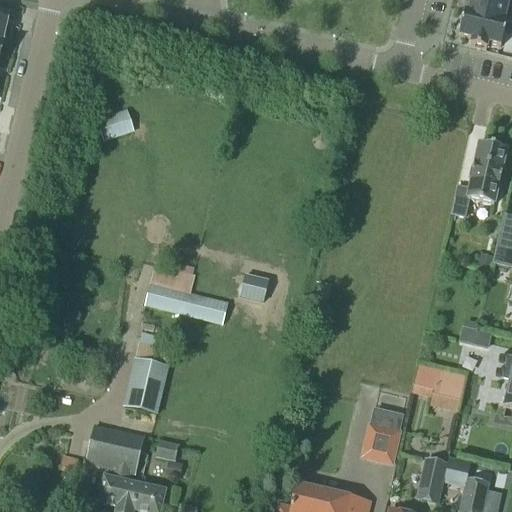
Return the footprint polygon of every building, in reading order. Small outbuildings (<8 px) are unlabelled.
[(464,15),(506,26),(506,25),(511,26),(511,3),(509,2),(499,0),(470,0),(467,15),(464,15)] [(506,26),(464,15),(458,40),(471,43),(469,48),(486,52),(487,47),(500,50),(506,26)] [(104,146),(133,136),(126,113),(96,124),(104,146)] [(456,190),(450,218),(464,221),(467,203),(493,209),(497,191),(498,191),(502,173),(501,173),(505,154),(500,153),(500,150),(497,149),(498,149),(487,146),(487,147),(484,146),(483,150),(478,148),(474,167),(473,167),(469,185),(470,185),(468,193),(456,190)] [(511,220),(503,218),(496,250),(511,253),(511,220)] [(511,253),(496,250),(492,267),(511,271),(511,253)] [(476,269),(490,273),(492,261),(479,258),(476,269)] [(144,310),(179,318),(188,277),(154,269),(144,310)] [(179,318),(179,319),(222,329),(228,306),(190,297),(194,279),(188,277),(179,318)] [(244,279),(239,301),(262,306),(267,285),(244,279)] [(331,288),(318,286),(315,302),(328,305),(331,288)] [(458,345),(488,352),(491,338),(462,331),(458,345)] [(124,411),(155,417),(156,418),(170,354),(163,353),(165,342),(141,336),(138,347),(124,411)] [(511,361),(507,360),(502,382),(508,383),(502,411),(511,413),(511,361)] [(465,380),(417,369),(414,380),(434,384),(429,409),(457,415),(465,380)] [(359,463),(393,471),(401,435),(399,435),(403,419),(373,412),(369,428),(367,428),(359,463)] [(94,429),(86,467),(115,474),(129,477),(133,479),(142,440),(94,429)] [(155,460),(174,464),(178,448),(159,444),(155,460)] [(77,462),(61,459),(58,474),(74,477),(77,462)] [(445,467),(426,463),(417,502),(436,507),(445,467)] [(181,468),(167,464),(164,478),(178,482),(181,468)] [(134,511),(139,489),(103,481),(97,507),(116,511),(115,511),(134,511)] [(481,511),(487,487),(468,483),(460,511),(481,511)] [(347,499),(297,488),(291,511),(281,509),(279,511),(364,511),(366,505),(352,502),(352,498),(348,497),(347,499)] [(139,489),(134,511),(160,511),(164,495),(139,489)]
